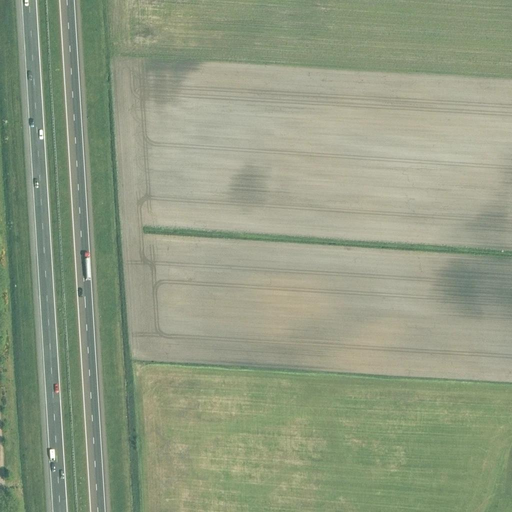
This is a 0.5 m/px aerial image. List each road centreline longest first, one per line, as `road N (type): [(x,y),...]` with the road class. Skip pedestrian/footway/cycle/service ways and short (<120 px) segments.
road 1 (motorway): [(28,0),(60,511)]
road 2 (motorway): [(98,511),(67,0)]
